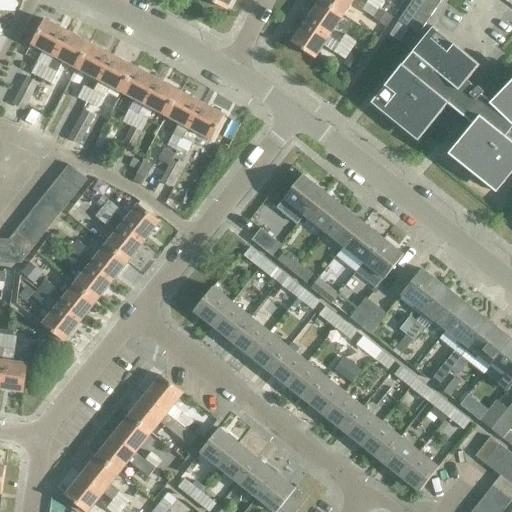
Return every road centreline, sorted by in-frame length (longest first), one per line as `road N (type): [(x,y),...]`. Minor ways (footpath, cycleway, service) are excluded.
road 1 (residential): [(353,511),(364,498),(137,317)]
road 2 (residential): [(511,281),(295,118)]
road 3 (residential): [(137,317),(295,118)]
road 4 (residential): [(35,440),(137,317)]
road 5 (residential): [(229,71),(95,0)]
